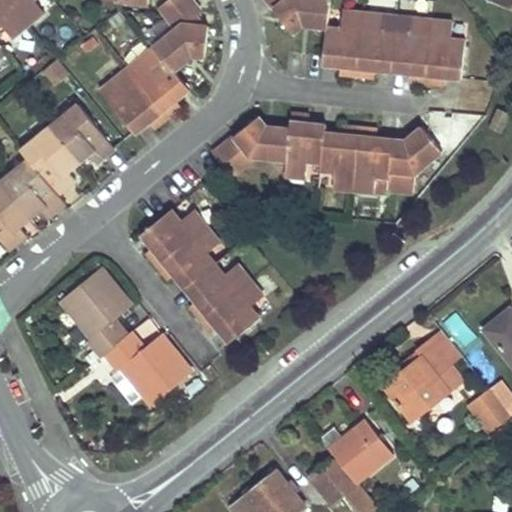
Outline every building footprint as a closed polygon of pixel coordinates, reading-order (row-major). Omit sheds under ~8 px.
[(0,0),(0,23),(1,23),(12,36),(45,9),(37,0),(0,0)] [(191,13),(179,0),(164,0),(159,4),(177,27),(102,87),(135,129),(189,86),(174,67),(194,51),(202,53),(209,26),(192,22),(194,13),(201,7),(200,6),(191,13)] [(179,0),(191,13),(200,6),(195,0),(179,0)] [(270,0),(295,30),(305,22),(326,24),(328,0),(270,0)] [(326,24),(322,62),(339,64),(373,67),(409,71),(444,75),(461,77),(465,37),(450,36),(452,20),(412,16),(410,32),(381,29),(383,12),(343,8),(341,26),(326,24)] [(58,57),(44,68),(54,81),(68,69),(58,57)] [(373,67),(339,64),(338,74),(372,77),(373,67)] [(444,75),(409,71),(408,81),(444,85),(444,75)] [(79,103),(23,149),(30,158),(0,183),(0,237),(9,248),(26,234),(19,224),(40,207),(47,216),(66,201),(58,191),(76,177),(69,169),(89,153),(96,161),(114,146),(79,103)] [(499,105),(489,125),(500,130),(510,111),(499,105)] [(291,119),(309,120),(310,110),(292,108),(291,119)] [(290,125),(268,124),(258,112),(213,150),(233,173),(251,158),(251,152),(288,156),(287,172),(307,175),(309,158),(323,160),(322,167),(336,168),(334,185),(375,189),(377,172),(390,173),(388,186),(413,189),(415,172),(442,148),(422,125),(403,142),(393,141),(393,134),(378,133),(360,132),(343,130),(326,129),(326,121),(309,120),(291,119),(290,125)] [(360,132),(378,133),(379,121),(362,120),(344,118),(343,130),(360,132)] [(222,327),(231,339),(260,315),(251,303),(263,293),(237,261),(225,271),(207,248),(219,239),(193,207),(181,217),(173,207),(144,230),(156,245),(167,259),(178,273),(200,301),(211,313),(222,327)] [(167,259),(156,245),(147,252),(158,266),(169,280),(178,273),(167,259)] [(119,369),(122,366),(151,403),(193,371),(162,332),(146,345),(140,350),(127,334),(122,339),(109,322),(116,316),(132,304),(101,265),(61,297),(92,336),(88,339),(101,356),(106,352),(119,369)] [(211,313),(200,301),(192,308),(202,321),(213,334),(222,327),(211,313)] [(486,328),(511,361),(511,310),(511,309),(486,328)] [(122,339),(127,334),(129,333),(116,316),(109,322),(122,339)] [(146,345),(133,329),(129,333),(127,334),(140,350),(146,345)] [(421,357),(388,383),(385,386),(411,420),(462,380),(437,348),(426,357),(424,355),(421,357)] [(421,357),(415,350),(383,376),(388,383),(421,357)] [(493,427),(510,415),(490,387),(487,389),(473,400),(493,427)] [(335,456),(356,483),(393,454),(365,418),(328,447),(335,456)] [(356,483),(335,456),(309,475),(329,501),(331,502),(333,501),(344,493),(358,511),(369,511),(376,507),(356,483)] [(230,506),(235,511),(297,511),(306,505),(276,469),(230,506)]
